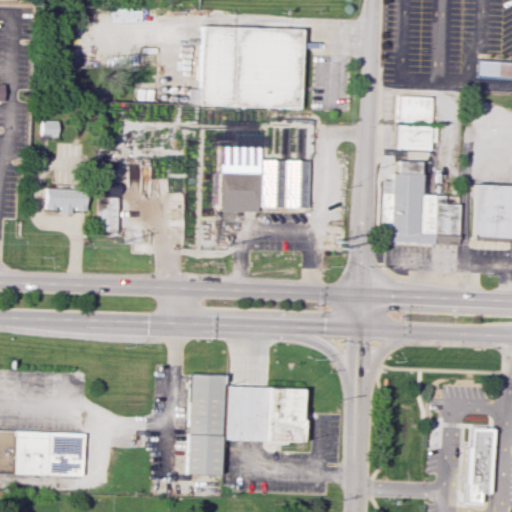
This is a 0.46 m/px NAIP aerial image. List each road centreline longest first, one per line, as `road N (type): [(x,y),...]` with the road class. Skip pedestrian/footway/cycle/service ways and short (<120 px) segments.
road 1 (trunk): [(0,313),(511,338)]
road 2 (residential): [(369,0),(350,511)]
road 3 (trunk): [(511,302),(0,284)]
